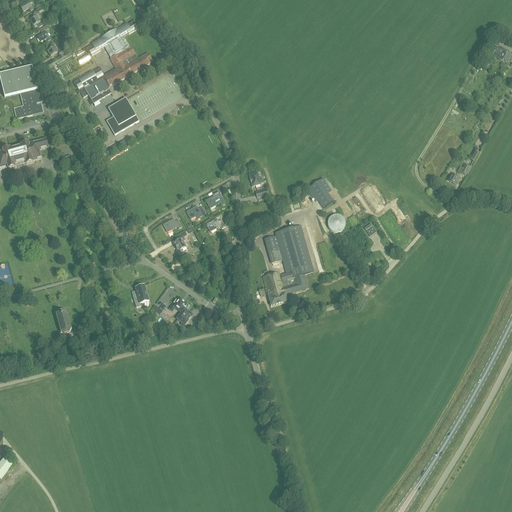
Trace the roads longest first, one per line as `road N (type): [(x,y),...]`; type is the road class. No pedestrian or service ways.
road 1 (unclassified): [(240,310),(231,152),(135,0)]
road 2 (track): [(247,333),(358,296),(453,205),(511,206)]
road 3 (unclassified): [(0,385),(244,327)]
road 4 (unclassified): [(244,327),(296,511)]
road 5 (primary): [(511,320),(423,478)]
road 6 (unclassified): [(421,511),(511,355)]
road 7 (unclassified): [(0,299),(143,259)]
road 8 (unclassified): [(143,259),(69,133)]
